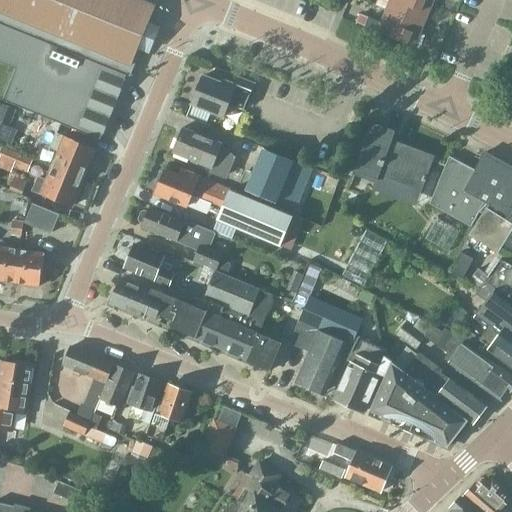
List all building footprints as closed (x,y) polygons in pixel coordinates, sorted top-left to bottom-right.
[(0,0),(0,23),(127,75),(127,76),(140,44),(150,46),(155,34),(146,29),(155,7),(137,0),(0,0)] [(390,0),(386,10),(424,26),(433,4),(421,0),(390,0)] [(415,47),(424,26),(386,10),(381,23),(368,18),(365,26),(377,31),(377,32),(415,47)] [(361,15),(358,23),(362,25),(365,26),(368,18),(361,15)] [(2,102),(100,142),(127,75),(0,23),(0,64),(14,71),(2,102)] [(222,85),(203,77),(192,104),(224,117),(230,104),(243,110),(242,111),(244,111),(254,85),(237,78),(234,86),(224,81),(222,85)] [(1,106),(0,109),(0,122),(9,126),(14,111),(1,106)] [(374,125),(355,174),(375,182),(372,191),(414,207),(433,158),(391,142),(394,133),(374,125)] [(213,172),(225,177),(228,169),(224,167),(228,155),(220,152),(223,145),(183,128),(173,153),(213,170),(213,172)] [(58,150),(52,167),(83,180),(95,152),(57,135),(52,148),(58,150)] [(3,147),(0,154),(0,161),(28,173),(33,160),(3,147)] [(245,191),(277,204),(294,162),(263,149),(245,191)] [(511,166),(486,152),(476,170),(455,159),(451,156),(430,204),(471,228),(480,213),(482,215),(486,208),(489,209),(491,206),(508,216),(507,218),(511,220),(511,166)] [(72,207),(83,180),(52,167),(45,181),(39,179),(34,191),(72,207)] [(218,221),(280,247),(293,217),(231,191),(231,190),(201,178),(201,177),(182,170),(179,177),(165,172),(155,196),(186,209),(192,195),(223,208),(218,221)] [(15,178),(10,191),(22,196),(27,183),(15,178)] [(350,192),(346,203),(357,207),(361,196),(350,192)] [(32,206),(24,223),(51,235),(59,217),(32,206)] [(470,235),(499,253),(509,237),(511,231),(511,223),(489,209),(486,208),(470,235)] [(150,209),(148,213),(145,212),(142,213),(141,216),(139,220),(140,222),(144,224),(142,228),(200,252),(202,247),(209,250),(216,233),(213,232),(188,222),(187,224),(183,223),(150,209)] [(448,252),(460,232),(437,219),(426,239),(448,252)] [(24,223),(14,221),(12,235),(22,237),(24,223)] [(367,230),(342,276),(363,287),(388,242),(367,230)] [(125,269),(169,288),(175,275),(159,269),(164,257),(136,245),(125,269)] [(229,264),(222,261),(224,256),(209,250),(202,247),(200,252),(196,262),(205,266),(217,271),(217,273),(227,277),(231,268),(229,264)] [(0,280),(14,283),(19,251),(0,248),(0,280)] [(45,255),(19,251),(14,283),(40,287),(45,255)] [(463,280),(474,260),(460,252),(449,272),(463,280)] [(511,266),(501,260),(486,282),(511,300),(511,266)] [(476,270),(469,280),(477,287),(485,276),(476,270)] [(211,287),(206,297),(250,316),(260,290),(227,277),(217,273),(211,287)] [(310,295),(316,282),(305,278),(299,290),(310,295)] [(110,304),(133,314),(144,290),(121,280),(110,304)] [(511,300),(486,282),(476,294),(487,302),(475,317),(490,328),(511,344),(511,300)] [(153,294),(144,290),(133,314),(143,318),(145,315),(156,319),(155,321),(157,321),(168,296),(155,290),(153,294)] [(173,298),(190,306),(213,315),(235,325),(258,334),(260,335),(274,296),(260,290),(250,316),(206,297),(173,298)] [(157,321),(179,331),(190,306),(173,298),(168,296),(157,321)] [(362,321),(311,298),(308,306),(290,343),(310,352),(297,382),(325,395),(348,345),(352,346),(364,320),(362,319),(362,321)] [(451,302),(442,313),(454,324),(464,313),(451,302)] [(179,331),(202,340),(213,315),(190,306),(179,331)] [(213,315),(202,340),(224,350),(235,325),(213,315)] [(417,349),(425,338),(405,323),(397,334),(417,349)] [(224,350),(247,360),(258,334),(235,325),(224,350)] [(511,377),(485,357),(488,353),(466,337),(462,342),(447,330),(445,332),(435,325),(427,337),(454,357),(450,363),(501,402),(509,392),(511,389),(511,377)] [(469,332),(466,337),(488,353),(490,350),(511,367),(511,344),(490,328),(481,340),(469,332)] [(281,344),(260,335),(258,334),(247,360),(248,360),(247,362),(269,371),(281,344)] [(382,376),(377,373),(387,350),(358,337),(348,361),(351,362),(334,398),(363,411),(368,400),(370,401),(382,376)] [(64,366),(94,379),(83,404),(97,410),(101,399),(107,385),(105,384),(113,365),(72,347),(64,366)] [(407,348),(395,364),(405,372),(418,356),(407,348)] [(405,372),(437,397),(438,395),(475,423),(487,408),(450,380),(441,373),(443,371),(420,353),(418,356),(405,372)] [(464,424),(467,420),(437,397),(405,372),(395,364),(393,363),(371,411),(383,416),(383,418),(448,446),(466,426),(464,424)] [(0,430),(12,432),(16,410),(25,411),(32,369),(2,364),(0,376),(0,430)] [(115,365),(107,385),(101,399),(120,407),(134,373),(115,365)] [(129,418),(141,422),(145,410),(155,413),(159,401),(156,400),(162,384),(140,376),(136,388),(134,387),(128,404),(133,406),(129,418)] [(182,422),(193,394),(170,386),(163,404),(162,404),(150,436),(162,440),(170,418),(182,422)] [(70,413),(63,427),(85,437),(89,427),(91,422),(76,416),(74,415),(70,413)] [(273,419),(268,430),(281,437),(287,426),(273,419)] [(218,423),(214,421),(202,452),(214,456),(217,448),(228,453),(237,430),(218,423)] [(113,422),(110,431),(123,436),(126,427),(113,422)] [(89,427),(85,437),(112,447),(115,447),(117,441),(116,439),(89,427)] [(138,441),(133,452),(148,459),(153,447),(138,441)] [(392,468),(340,445),(336,454),(354,462),(347,478),(381,493),(392,468)] [(148,459),(145,465),(151,468),(161,451),(153,447),(148,459)] [(126,457),(122,467),(141,476),(151,468),(145,465),(130,459),(126,457)] [(346,471),(323,461),(319,470),(342,480),(346,471)] [(293,511),(301,501),(274,484),(279,476),(260,463),(251,477),(253,478),(237,503),(231,500),(223,511),(293,511)] [(62,477),(54,495),(95,511),(97,511),(104,494),(62,477)] [(511,501),(503,493),(504,491),(492,480),(489,484),(484,479),(480,480),(465,496),(482,511),(502,511),(511,502),(511,501)] [(477,511),(463,499),(459,500),(454,507),(453,511),(451,511),(477,511)] [(22,511),(23,511),(22,511),(21,511),(20,511),(14,511),(15,507),(0,503),(0,511),(22,511)]
